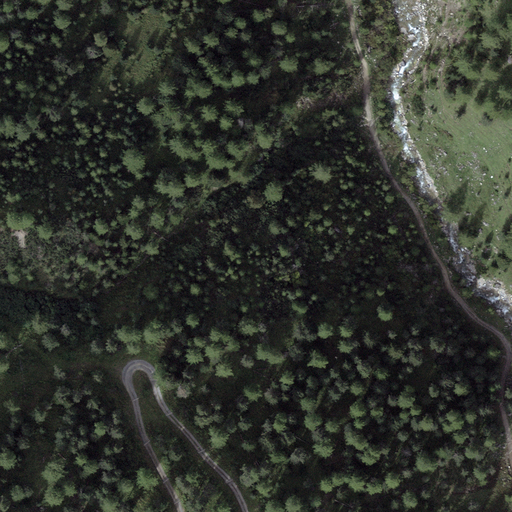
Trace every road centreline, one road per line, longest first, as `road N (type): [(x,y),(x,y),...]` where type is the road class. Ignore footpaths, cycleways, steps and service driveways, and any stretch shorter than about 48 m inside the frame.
road 1 (track): [(348,0),(376,150),(415,210),(455,299),(499,335),(510,366),(499,396),(511,448)]
road 2 (track): [(180,511),(137,411),(128,375),(134,364),(148,367),(164,409),(229,480),(245,511)]
